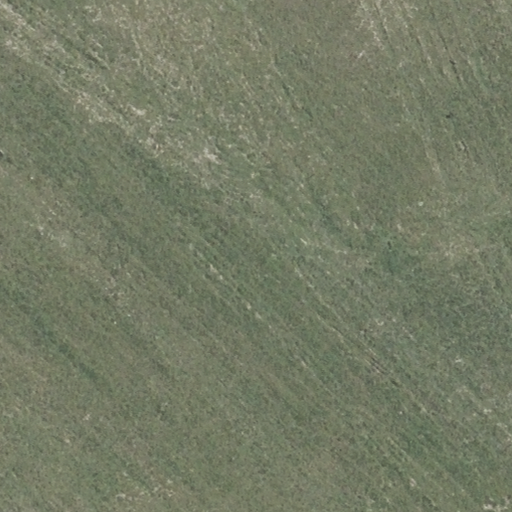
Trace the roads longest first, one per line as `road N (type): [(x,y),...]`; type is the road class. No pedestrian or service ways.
road 1 (unknown): [(194,511),(511,174)]
road 2 (residential): [(0,369),(144,511)]
